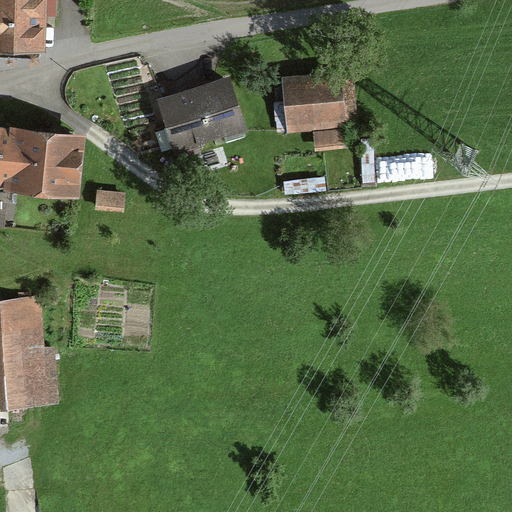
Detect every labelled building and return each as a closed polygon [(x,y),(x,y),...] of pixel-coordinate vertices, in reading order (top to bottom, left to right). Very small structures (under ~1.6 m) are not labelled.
[(44,0),(0,0),(0,49),(42,52),(44,0)] [(278,82),(283,130),(344,123),(339,75),(278,82)] [(224,82),(162,104),(177,147),(240,126),(224,82)] [(82,140),(0,130),(0,184),(75,193),(82,140)] [(98,209),(126,212),(127,195),(99,193),(98,209)] [(32,303),(0,305),(0,403),(47,399),(42,352),(36,352),(32,303)]
